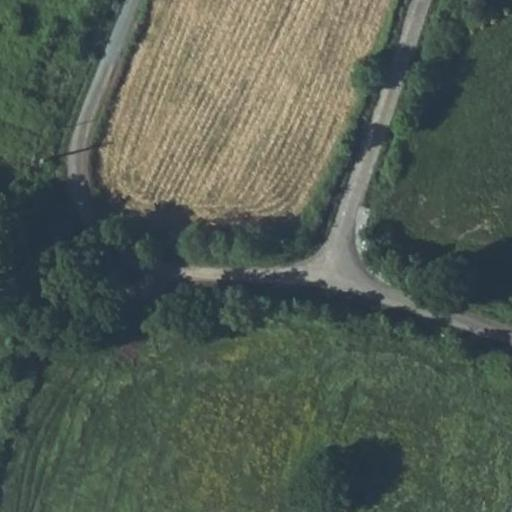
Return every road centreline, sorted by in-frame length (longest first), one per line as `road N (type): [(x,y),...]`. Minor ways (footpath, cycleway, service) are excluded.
road 1 (unclassified): [(129,0),(101,64),(74,179),(105,240),(165,272),(333,274)]
road 2 (unclassified): [(333,274),(421,0)]
road 3 (unclassified): [(511,340),(333,274)]
road 4 (track): [(0,291),(80,297),(165,272)]
